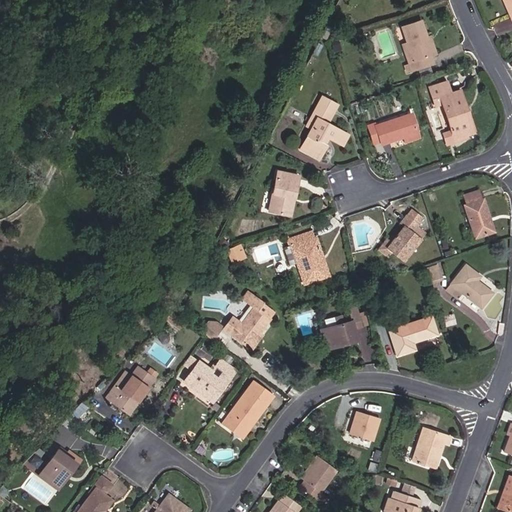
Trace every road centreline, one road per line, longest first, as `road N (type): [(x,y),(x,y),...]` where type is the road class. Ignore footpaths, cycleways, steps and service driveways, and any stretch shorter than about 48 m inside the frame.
road 1 (residential): [(229,494),(302,403),(328,387),(360,379),(487,411)]
road 2 (residential): [(511,141),(373,190)]
road 3 (residential): [(511,108),(459,0)]
